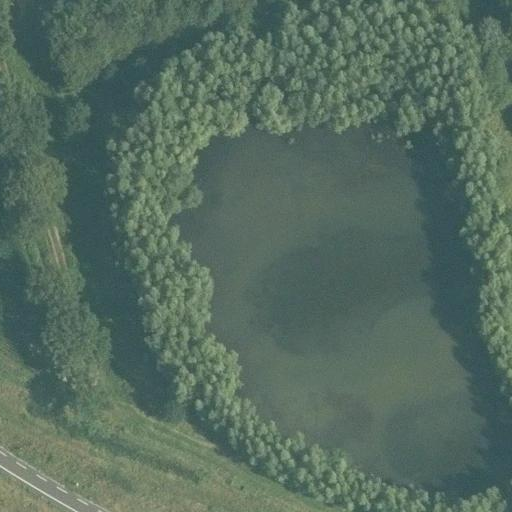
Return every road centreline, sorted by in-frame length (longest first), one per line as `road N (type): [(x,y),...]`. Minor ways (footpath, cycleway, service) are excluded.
road 1 (track): [(98,383),(0,65)]
road 2 (track): [(346,511),(136,414),(98,383)]
